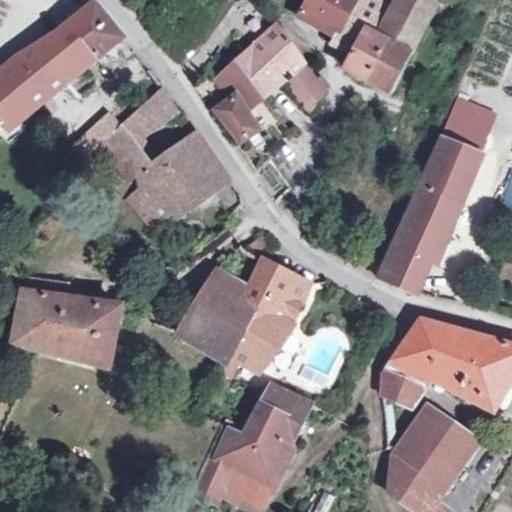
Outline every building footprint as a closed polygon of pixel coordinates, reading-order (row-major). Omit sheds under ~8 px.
[(396,0),(391,10),(372,0),(308,0),(303,11),(338,30),(334,38),(355,50),(346,69),(367,81),(390,93),(438,4),(430,0),(396,0)] [(16,60),(0,73),(0,124),(8,133),(123,38),(95,3),(59,33),(16,60)] [(280,12),(275,16),(281,24),(286,21),(280,12)] [(289,82),(308,66),(280,27),(238,63),(217,81),(232,104),(218,114),(240,144),(259,131),(244,112),(262,97),(284,78),(289,82)] [(325,91),(308,66),(289,82),(286,85),(311,112),(325,91)] [(159,90),(121,125),(135,142),(175,114),(159,90)] [(459,105),(442,142),(481,157),(496,121),(459,105)] [(111,114),(84,140),(93,150),(99,145),(118,128),(121,125),(111,114)] [(148,168),(130,181),(129,182),(137,191),(126,201),(154,232),(164,225),(229,179),(198,134),(153,165),(135,142),(121,125),(118,128),(148,168)] [(118,128),(99,145),(130,181),(148,168),(118,128)] [(93,150),(84,140),(72,152),(81,160),(93,150)] [(481,157),(442,142),(402,240),(381,280),(397,288),(411,292),(425,260),(436,266),(481,157)] [(511,168),(503,197),(511,199),(511,168)] [(229,366),(225,374),(231,378),(239,364),(256,375),(281,351),(272,345),(291,328),(311,287),(262,263),(247,290),(218,274),(179,336),(229,366)] [(108,370),(120,311),(121,308),(66,299),(68,286),(26,279),(13,346),(38,352),(108,370)] [(411,409),(424,392),(431,374),(497,406),(511,378),(511,345),(480,338),(435,327),(425,327),(419,328),(413,332),(383,377),(383,378),(383,379),(382,385),(382,396),(411,409)] [(230,429),(215,460),(269,488),(310,406),(268,386),(242,435),(230,429)] [(427,411),(399,451),(421,466),(448,485),(477,445),(427,411)] [(428,511),(437,501),(448,485),(421,466),(399,451),(394,449),(394,450),(388,495),(413,511),(428,511)] [(256,511),(269,488),(215,460),(211,458),(194,494),(216,505),(220,496),(252,511),(256,511)] [(437,501),(428,511),(448,511),(449,510),(437,501)]
